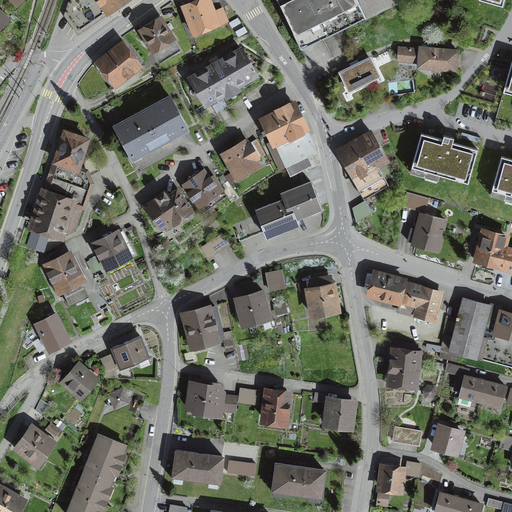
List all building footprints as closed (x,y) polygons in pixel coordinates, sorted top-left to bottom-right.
[(69,0),(66,12),(78,30),(109,9),(110,10),(124,0),(69,0)] [(203,0),(186,7),(196,31),(216,23),(206,0),(203,0)] [(277,0),(301,49),(401,0),(277,0)] [(216,12),(220,24),(227,21),(223,10),(216,12)] [(160,19),(142,30),(153,49),(152,50),(159,61),(179,49),(160,19)] [(101,63),(115,81),(137,64),(123,46),(101,63)] [(398,60),(419,63),(420,49),(399,47),(398,60)] [(420,47),(420,49),(419,63),(418,67),(456,70),(458,51),(420,47)] [(201,97),(205,104),(224,93),(227,97),(239,90),(237,86),(256,75),(252,68),(254,67),(246,55),(245,55),(241,49),(190,78),(194,84),(193,85),(200,98),(201,97)] [(350,66),(351,68),(341,73),(349,90),(359,85),(360,87),(369,82),(368,80),(378,75),(370,59),(360,64),(359,62),(350,66)] [(154,67),(157,72),(164,68),(161,63),(154,67)] [(142,110),(159,141),(186,127),(169,95),(142,110)] [(305,157),(317,151),(293,101),(262,116),(290,175),(309,166),(305,157)] [(115,125),(131,156),(159,141),(142,110),(115,125)] [(83,206),(91,182),(86,170),(78,168),(87,139),(65,131),(56,155),(57,155),(55,161),(57,162),(49,187),(64,192),(62,197),(62,199),(83,206)] [(421,133),(412,167),(454,179),(456,173),(470,177),(477,149),(453,142),(454,137),(444,134),(442,139),(421,133)] [(376,139),(373,135),(342,152),(354,174),(350,176),(364,199),(389,185),(376,163),(384,158),(374,140),(376,139)] [(250,142),(259,158),(265,154),(256,139),(250,142)] [(225,154),(237,175),(256,164),(248,150),(250,149),(247,144),(245,146),(244,143),(225,154)] [(511,158),(501,156),(492,189),(511,195),(511,158)] [(225,176),(229,182),(235,179),(231,172),(225,176)] [(187,185),(205,210),(226,194),(212,175),(207,179),(203,173),(187,185)] [(257,210),(267,235),(298,223),(295,217),(320,208),(310,182),(282,193),(284,199),(257,210)] [(150,207),(162,225),(163,224),(166,228),(175,222),(174,221),(190,210),(176,190),(167,197),(164,192),(157,197),(159,200),(150,207)] [(430,198),(407,192),(403,206),(426,213),(430,198)] [(62,199),(62,197),(54,194),(53,196),(44,193),(33,224),(35,224),(28,245),(43,250),(50,229),(66,234),(75,230),(83,206),(62,199)] [(372,213),(365,200),(352,207),(356,222),(372,213)] [(411,228),(408,240),(435,248),(443,219),(423,214),(418,230),(411,228)] [(485,230),(477,259),(511,267),(511,250),(502,248),(505,236),(485,230)] [(93,245),(105,267),(128,256),(116,233),(93,245)] [(200,247),(208,259),(229,245),(222,233),(200,247)] [(157,252),(161,258),(168,253),(165,247),(157,252)] [(70,306),(89,296),(67,253),(48,263),(70,306)] [(88,262),(93,272),(103,267),(98,256),(88,262)] [(281,270),(266,273),(270,290),(285,287),(281,270)] [(419,305),(423,288),(424,286),(376,274),(370,293),(397,300),(398,299),(418,305),(419,305)] [(306,290),(311,313),(335,308),(329,277),(309,280),(310,289),(306,290)] [(419,305),(418,305),(416,314),(434,318),(441,293),(423,288),(419,305)] [(240,299),(246,322),(270,315),(265,292),(240,299)] [(452,350),(487,359),(501,311),(502,309),(463,298),(459,316),(449,349),(452,350)] [(274,304),(276,313),(286,311),(284,302),(274,304)] [(185,313),(194,344),(215,339),(216,343),(224,341),(215,306),(185,313)] [(511,313),(501,311),(487,359),(511,365),(511,313)] [(452,352),(452,350),(449,349),(459,316),(456,315),(456,318),(446,315),(439,355),(442,358),(455,361),(457,354),(452,352)] [(38,325),(49,347),(67,338),(56,316),(50,319),(49,317),(40,321),(41,323),(38,325)] [(113,348),(121,367),(148,355),(140,336),(113,348)] [(32,342),(36,348),(41,345),(38,338),(32,342)] [(233,338),(226,339),(228,351),(235,349),(233,338)] [(394,359),(391,381),(418,384),(422,352),(417,352),(418,345),(393,342),(391,359),(394,359)] [(117,365),(114,357),(102,363),(105,370),(117,365)] [(465,375),(467,368),(447,363),(445,370),(465,376),(465,375)] [(79,365),(65,381),(79,393),(83,389),(85,391),(89,390),(91,388),(91,384),(89,382),(93,377),(79,365)] [(465,375),(465,376),(460,395),(480,400),(485,381),(465,375)] [(485,381),(480,400),(500,405),(505,386),(485,381)] [(235,411),(237,397),(222,395),(223,390),(220,389),(220,386),(219,384),(217,383),(210,382),(207,384),(191,382),(189,397),(195,404),(194,411),(219,414),(220,409),(235,411)] [(100,434),(85,469),(110,479),(113,472),(118,474),(123,472),(144,419),(137,417),(146,395),(126,386),(109,394),(93,431),(100,434)] [(424,390),(426,396),(432,397),(436,392),(434,387),(428,386),(424,390)] [(240,387),(238,402),(258,405),(260,390),(240,387)] [(268,390),(264,419),(284,422),(288,393),(268,390)] [(352,402),(326,398),(325,403),(326,404),(324,422),(349,425),(352,402)] [(35,410),(41,414),(47,403),(40,399),(35,410)] [(220,436),(222,421),(194,418),(192,432),(220,436)] [(51,423),(47,427),(56,434),(60,430),(51,423)] [(440,425),(434,446),(456,452),(462,431),(440,425)] [(395,427),(393,439),(419,444),(421,431),(395,427)] [(31,428),(16,449),(36,463),(51,443),(31,428)] [(511,436),(503,434),(500,447),(511,450),(511,436)] [(177,450),(173,474),(219,480),(222,456),(177,450)] [(229,458),(229,472),(256,473),(257,459),(229,458)] [(420,463),(411,461),(409,473),(418,475),(420,463)] [(278,464),(275,488),(320,494),(323,470),(278,464)] [(383,466),(380,486),(400,489),(400,488),(404,488),(405,479),(401,478),(403,469),(383,466)] [(110,479),(85,469),(67,511),(127,511),(122,510),(131,488),(110,479)] [(423,479),(432,482),(435,473),(426,470),(423,479)] [(0,490),(0,511),(15,511),(24,496),(13,490),(14,488),(1,481),(0,483),(0,489),(0,490)] [(378,503),(386,504),(387,492),(380,491),(378,503)] [(436,511),(456,511),(461,498),(441,492),(435,511),(436,511)] [(501,507),(503,500),(489,497),(487,504),(501,507)] [(461,498),(456,511),(478,511),(481,503),(461,498)] [(511,511),(511,502),(504,500),(501,511),(511,511)]
